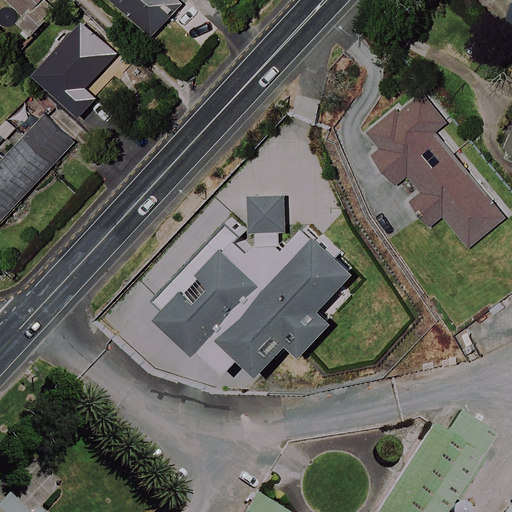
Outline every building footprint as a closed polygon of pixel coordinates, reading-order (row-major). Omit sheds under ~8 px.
[(10,0),(26,13),(18,23),(33,36),(56,9),(45,0),(10,0)] [(118,0),(156,34),(186,2),(183,0),(118,0)] [(100,100),(105,94),(94,85),(124,52),(87,20),(39,73),(83,112),(85,110),(113,135),(124,122),(100,100)] [(448,122),(425,94),(399,115),(394,108),(366,131),(380,149),(373,155),(397,184),(407,175),(422,192),(411,201),(431,225),(443,215),(470,247),(506,217),(436,131),(448,122)] [(1,164),(0,163),(0,222),(1,224),(76,141),(46,114),(1,164)] [(286,193),(249,194),(250,230),(287,228),(286,193)] [(220,242),(157,313),(198,350),(214,332),(258,371),(287,339),(300,351),(329,318),(320,309),(355,269),(303,223),(282,247),(278,242),(253,243),(238,258),(220,242)] [(433,423),(377,511),(448,511),(497,435),(460,412),(448,432),(433,423)] [(285,511),(257,493),(245,511),(285,511)] [(27,511),(8,494),(0,502),(0,511),(36,511),(32,508),(27,511)]
